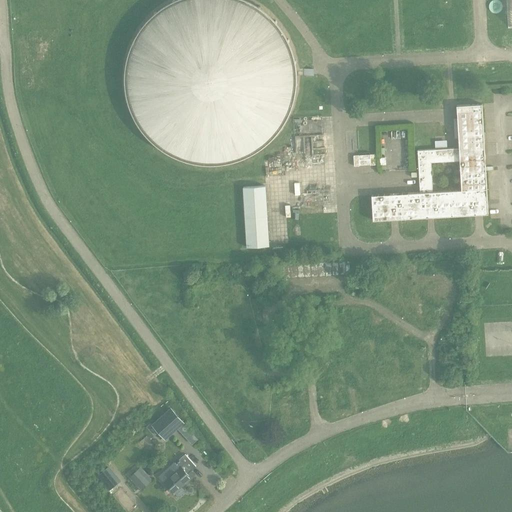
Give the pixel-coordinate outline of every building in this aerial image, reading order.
[(125,74),(125,78),(125,82),(125,85),(126,89),(126,93),(127,96),(128,100),(129,104),(130,107),(132,111),(133,114),(135,117),(136,121),(138,124),(140,127),(143,130),(145,133),(147,136),(150,138),(152,141),(155,143),(158,146),(161,148),(164,150),(167,152),(170,154),(174,156),(177,157),(181,159),(184,160),(188,161),(191,162),(195,163),(198,163),(202,164),(206,164),(210,164),(213,164),(217,164),(221,164),(224,163),(228,163),(232,162),(235,161),(239,160),(242,159),(246,157),(249,156),(252,154),(256,152),(259,150),(262,148),(265,146),(268,143),(270,141),(273,138),(276,136),(278,133),(280,130),(283,127),(285,124),(286,121),(288,117),(290,114),(291,111),(293,107),(294,104),(295,100),(296,96),(296,93),(297,89),(297,85),(298,82),(298,78),(298,74),(297,71),(297,67),(296,63),(296,60),(295,56),(294,52),(293,49),(291,45),(290,42),(288,39),(286,35),(285,32),(283,29),(280,26),(278,23),(276,20),(273,18),(270,15),(268,13),(265,10),(262,8),(259,6),(256,4),(252,2),(249,0),(248,0),(174,0),(170,2),(167,4),(164,6),(161,8),(158,10),(155,13),(152,15),(150,18),(147,20),(145,23),(143,26),(140,29),(138,32),(136,35),(135,39),(133,42),(132,45),(130,49),(129,52),(128,56),(127,60),(126,63),(126,67),(125,71),(125,74)] [(373,221),(489,214),(482,104),(457,106),(459,148),(436,149),(418,150),(420,192),(372,195),(373,221)] [(375,154),(360,155),(354,156),(354,166),(360,166),(360,165),(371,165),(376,165),(375,154)] [(266,186),(265,186),(244,187),(247,247),(269,246),(266,186)] [(284,279),(347,276),(347,273),(350,273),(350,264),(346,265),(346,262),(283,265),(284,279)] [(165,438),(183,422),(171,409),(154,425),(165,438)] [(175,493),(180,488),(192,478),(195,475),(191,471),(196,466),(186,454),(179,460),(180,461),(176,464),(180,468),(164,482),(170,488),(175,493)] [(109,479),(114,475),(108,467),(99,476),(111,490),(115,486),(109,479)] [(139,486),(146,479),(138,470),(131,477),(139,486)]
